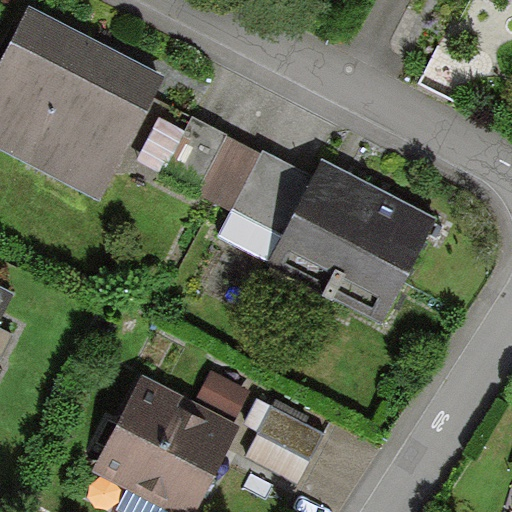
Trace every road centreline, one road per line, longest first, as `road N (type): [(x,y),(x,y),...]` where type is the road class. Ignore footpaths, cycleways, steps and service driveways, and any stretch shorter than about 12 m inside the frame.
road 1 (residential): [(204,0),(511,158)]
road 2 (residential): [(393,511),(511,315)]
